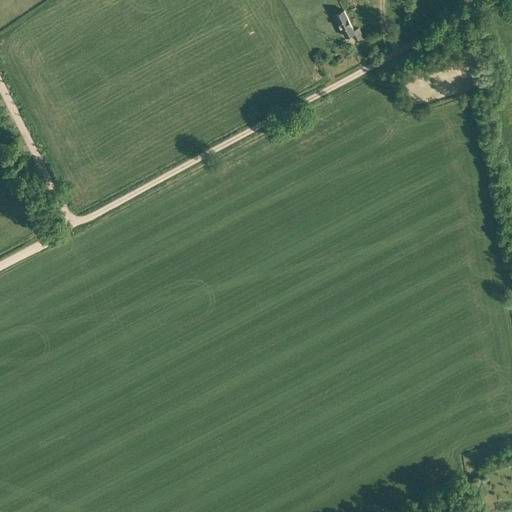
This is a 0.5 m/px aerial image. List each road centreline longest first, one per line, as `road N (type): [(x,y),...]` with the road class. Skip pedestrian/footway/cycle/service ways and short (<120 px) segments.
road 1 (track): [(69,221),(498,0)]
road 2 (track): [(0,266),(69,221),(0,84)]
